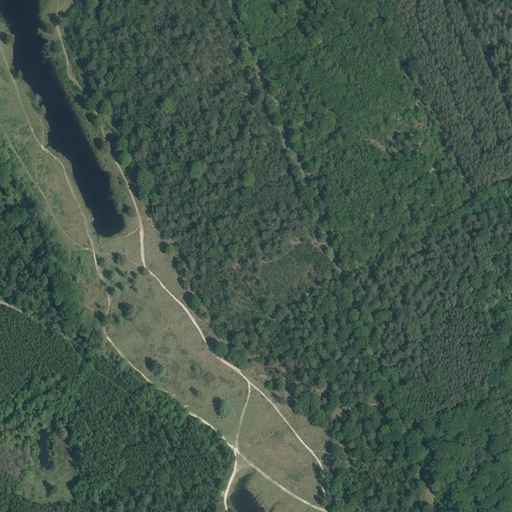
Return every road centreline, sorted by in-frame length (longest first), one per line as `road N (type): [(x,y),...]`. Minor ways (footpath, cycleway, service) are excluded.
road 1 (track): [(342,274),(233,0)]
road 2 (track): [(436,511),(342,274)]
